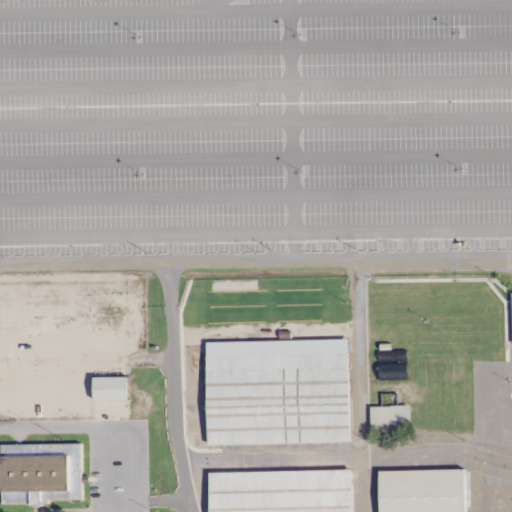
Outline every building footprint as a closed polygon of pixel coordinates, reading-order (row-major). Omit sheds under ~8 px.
[(351,442),(350,353),(207,355),(208,444),(351,442)] [(129,376),(94,376),(94,401),(129,401),(129,376)] [(371,406),(371,430),(410,430),(410,406),(371,406)] [(2,444),(2,502),(82,502),(82,443),(2,444)] [(210,511),(352,511),(352,469),(209,472),(210,511)] [(465,511),(465,469),(379,470),(379,511),(465,511)]
